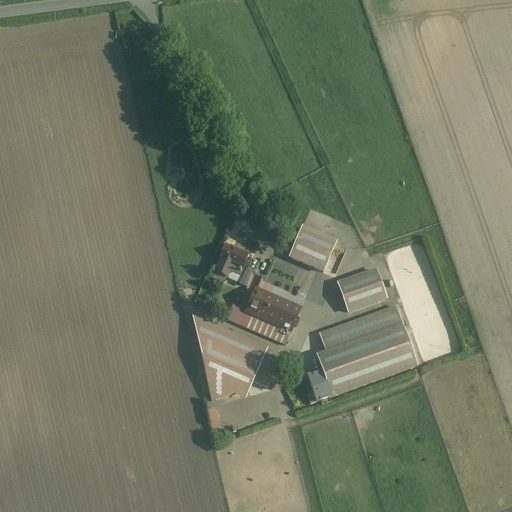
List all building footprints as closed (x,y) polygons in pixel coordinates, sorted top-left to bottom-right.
[(336,244),(302,230),(289,259),(323,274),(336,244)] [(248,258),(225,248),(219,262),(220,262),(214,275),(224,279),(227,272),(243,279),(246,271),(243,269),(248,258)] [(253,274),(246,271),(243,279),(240,286),(246,289),(253,274)] [(376,272),(338,286),(348,314),(386,300),(376,272)] [(247,313),(241,328),(285,347),(300,311),(283,304),(266,297),(267,295),(262,293),(261,295),(256,293),(247,313)] [(287,294),(283,304),(300,311),(304,301),(287,294)] [(241,328),(247,313),(233,307),(227,322),(241,328)] [(323,373),(332,399),(416,368),(395,309),(320,336),(326,354),(317,357),(323,373)] [(267,350),(192,317),(211,403),(249,392),(252,384),(264,358),(267,350)] [(278,364),(264,358),(252,384),(267,390),(278,364)] [(332,399),(323,373),(307,379),(316,404),(332,399)] [(214,435),(222,433),(218,408),(210,410),(214,435)]
